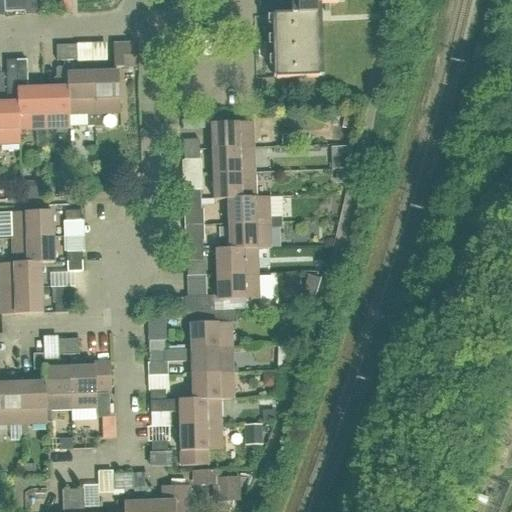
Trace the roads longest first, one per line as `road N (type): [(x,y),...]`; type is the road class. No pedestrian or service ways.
road 1 (residential): [(123,323),(122,294),(153,218),(146,26)]
road 2 (residential): [(60,463),(96,462),(125,441),(123,323)]
road 3 (residential): [(0,45),(41,29),(146,26)]
